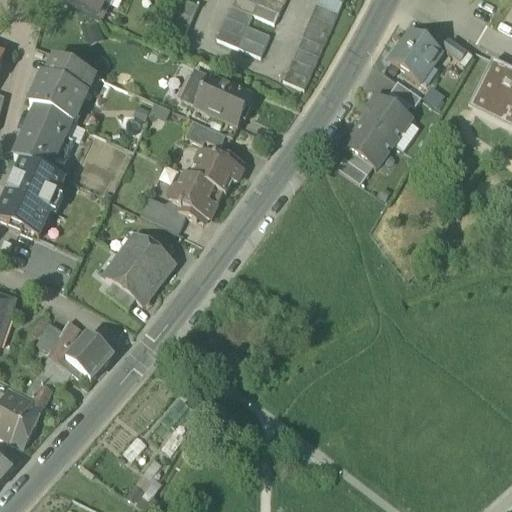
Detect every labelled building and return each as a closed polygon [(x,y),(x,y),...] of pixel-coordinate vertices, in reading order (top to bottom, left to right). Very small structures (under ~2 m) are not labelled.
[(62,0),(60,6),(101,25),(108,10),(104,8),(107,0),(62,0)] [(175,0),(171,12),(166,23),(161,33),(183,43),(187,32),(192,21),(197,10),(175,0)] [(287,0),(235,0),(231,9),(216,42),(260,61),(270,39),(248,30),(252,19),(275,29),(287,0)] [(319,0),(316,8),(311,19),(307,30),(302,41),(297,52),(292,63),(287,74),(283,85),(304,95),(309,84),(313,73),(318,62),(323,51),(328,40),(333,29),(337,18),(342,7),(345,0),(319,0)] [(390,66),(419,87),(441,58),(411,36),(390,66)] [(442,53),(459,66),(466,57),(448,44),(442,53)] [(30,111),(36,114),(69,129),(74,117),(79,116),(89,94),(87,89),(91,80),(55,64),(47,82),(43,81),(30,111)] [(511,74),(492,64),(471,104),(482,110),(486,108),(503,123),(511,127),(511,74)] [(181,104),(194,110),(208,82),(194,76),(181,104)] [(208,81),(208,82),(194,110),(194,112),(237,132),(251,101),(208,81)] [(390,97),(413,113),(421,103),(397,87),(390,97)] [(372,112),(362,126),(393,148),(411,123),(376,99),(368,110),(372,112)] [(471,104),(468,113),(511,134),(511,127),(503,123),(486,108),(482,110),(471,104)] [(71,129),(69,129),(36,114),(14,163),(21,166),(49,179),(56,164),(64,167),(72,148),(64,145),(71,129)] [(205,145),(220,152),(225,140),(192,125),(184,142),(203,150),(205,145)] [(375,174),(393,148),(362,126),(352,140),(348,138),(340,149),(375,174)] [(198,171),(193,182),(223,196),(226,197),(232,185),(235,186),(241,172),(230,167),(233,162),(218,155),(215,160),(205,155),(200,157),(196,166),(198,171)] [(336,173),(360,190),(367,179),(344,163),(336,173)] [(49,179),(21,166),(0,213),(0,226),(39,244),(65,186),(49,179)] [(196,166),(189,180),(193,182),(198,171),(196,166)] [(216,211),(223,196),(193,182),(189,180),(184,178),(178,190),(174,191),(169,200),(171,205),(172,207),(179,210),(178,212),(180,213),(178,217),(185,220),(196,225),(197,223),(196,223),(198,219),(207,223),(213,210),(216,211)] [(177,238),(185,220),(178,217),(180,213),(178,212),(179,210),(172,207),(171,205),(164,209),(148,202),(140,220),(177,238)] [(143,247),(166,264),(173,255),(151,238),(143,247)] [(135,241),(120,261),(157,289),(172,269),(166,264),(143,247),(135,241)] [(4,246),(0,254),(0,261),(5,264),(12,249),(4,246)] [(142,309),(157,289),(120,261),(105,281),(113,287),(135,304),(142,309)] [(106,297),(128,314),(135,304),(113,287),(106,297)] [(0,351),(14,307),(0,301),(0,351)] [(68,326),(61,337),(49,358),(47,361),(58,367),(63,360),(79,333),(68,326)] [(36,350),(49,358),(61,337),(48,329),(36,350)] [(75,371),(91,385),(113,360),(88,338),(66,363),(75,371)] [(63,360),(58,367),(69,377),(75,371),(66,363),(63,360)] [(68,378),(47,361),(38,377),(51,387),(61,394),(70,379),(68,378)] [(47,361),(68,378),(69,377),(58,367),(47,361)] [(32,408),(42,413),(51,395),(48,393),(51,387),(38,377),(25,399),(33,403),(34,404),(32,408)] [(0,409),(0,442),(10,448),(32,408),(8,395),(0,409)] [(42,413),(32,408),(10,448),(22,454),(22,453),(42,413)] [(0,466),(12,474),(18,467),(4,459),(0,457),(0,466)] [(0,487),(12,474),(0,466),(0,487)]
